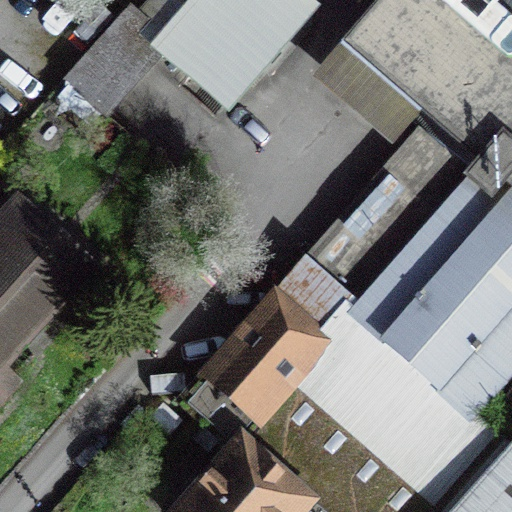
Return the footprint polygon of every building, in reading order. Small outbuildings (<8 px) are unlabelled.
[(296,0),(199,0),(152,51),(185,80),(218,109),(309,11),(296,0)] [(511,187),(511,0),(396,0),(349,54),(463,145),(506,182),(511,187)] [(152,51),(65,154),(98,180),(185,80),(152,51)] [(299,276),(351,321),(470,185),(489,201),(506,182),(463,145),(445,166),(417,142),(299,276)] [(511,373),(511,187),(506,182),(489,201),(470,185),(351,321),(255,431),(345,511),(456,511),(511,451),(473,419),(511,373)] [(0,363),(88,267),(34,219),(0,256),(0,363)] [(255,431),(351,321),(299,276),(184,403),(240,450),(255,431)] [(511,511),(511,449),(511,451),(456,511),(511,511)] [(182,511),(299,511),(305,505),(240,450),(182,511)]
